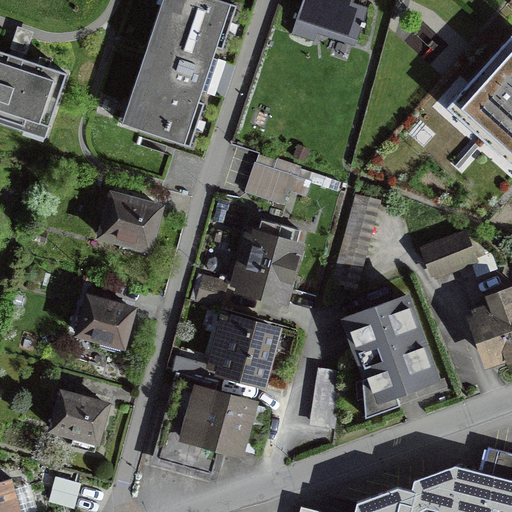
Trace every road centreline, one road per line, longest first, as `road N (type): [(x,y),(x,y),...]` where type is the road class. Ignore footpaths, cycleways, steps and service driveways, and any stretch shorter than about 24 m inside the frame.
road 1 (residential): [(120,511),(220,130),(265,0)]
road 2 (residential): [(194,511),(511,397)]
road 3 (unknown): [(282,480),(283,448),(322,311)]
